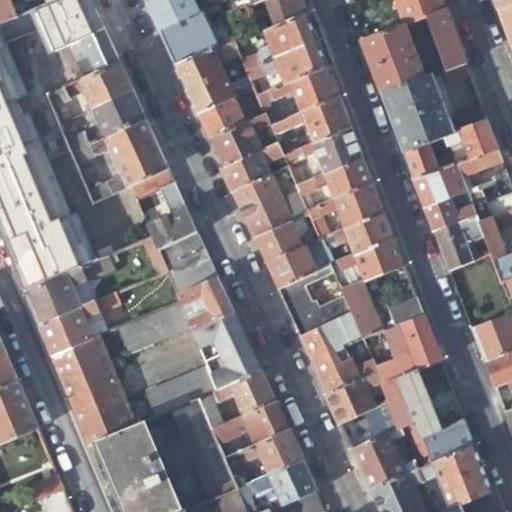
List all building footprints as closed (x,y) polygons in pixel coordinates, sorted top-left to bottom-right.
[(0,0),(0,21),(14,16),(7,0),(0,0)] [(7,0),(14,16),(25,11),(20,0),(45,0),(48,6),(60,0),(7,0)] [(60,0),(48,6),(36,11),(54,51),(68,45),(105,28),(97,9),(92,0),(60,0)] [(205,0),(210,10),(216,8),(212,0),(154,0),(143,5),(149,18),(156,34),(197,16),(190,0),(205,0)] [(258,28),(261,37),(305,17),(299,0),(272,0),(250,9),(238,14),(245,32),(258,28)] [(246,0),(250,9),(272,0),(246,0)] [(391,0),(398,18),(402,28),(423,20),(443,12),(438,0),(391,0)] [(511,4),(511,0),(491,0),(496,11),(511,4)] [(511,4),(496,11),(504,33),(511,53),(511,4)] [(197,16),(156,34),(163,49),(172,69),(232,44),(222,20),(216,8),(210,10),(197,16)] [(434,76),(440,73),(463,65),(452,34),(443,12),(423,20),(439,66),(431,69),(434,76)] [(240,63),(244,73),(259,67),(316,43),(310,29),(305,17),(261,37),(266,49),(257,53),(257,57),(240,63)] [(379,26),(382,35),(402,28),(398,18),(379,26)] [(84,78),(121,61),(112,43),(105,28),(68,45),(84,78)] [(382,35),(358,45),(366,65),(378,96),(422,80),(402,28),(382,35)] [(276,73),(282,88),(326,70),(320,56),(316,43),(259,67),(263,75),(267,77),(276,73)] [(238,58),(232,44),(172,69),(185,96),(194,117),(229,102),(232,101),(229,95),(235,92),(232,88),(227,90),(216,68),(238,58)] [(80,105),(83,112),(129,93),(121,76),(121,61),(84,78),(60,89),(65,100),(80,93),(85,103),(80,105)] [(467,76),(463,65),(440,73),(444,84),(467,76)] [(248,81),(263,75),(259,67),(244,73),(248,81)] [(289,96),(297,117),(337,99),(331,83),(326,70),(282,88),(255,98),(257,102),(263,117),(269,114),(265,105),(289,96)] [(236,76),(244,95),(252,92),(248,81),(244,73),(236,76)] [(429,77),(422,80),(378,96),(390,127),(400,155),(426,144),(437,140),(484,122),(479,107),(446,120),(429,77)] [(48,107),(65,100),(60,89),(43,97),(48,107)] [(233,112),(257,102),(255,98),(252,92),(244,95),(232,101),(229,102),(233,112)] [(79,133),(85,146),(142,121),(134,103),(129,93),(83,112),(86,117),(90,115),(96,126),(79,133)] [(301,127),(309,146),(349,129),(342,112),(337,99),(297,117),(286,121),(290,132),(301,127)] [(241,129),(233,112),(229,102),(194,117),(200,128),(207,143),(241,129)] [(252,136),(268,129),(264,119),(241,129),(207,143),(213,156),(219,171),(259,153),(252,136)] [(68,154),(81,148),(85,146),(79,133),(71,137),(64,121),(56,125),(68,154)] [(152,143),(142,121),(85,146),(81,148),(84,154),(88,152),(91,158),(106,151),(119,178),(85,193),(89,202),(106,195),(126,186),(164,170),(152,143)] [(272,139),(290,132),(286,121),(268,129),(272,139)] [(0,203),(29,191),(0,122),(0,203)] [(433,161),(426,144),(400,155),(405,167),(411,183),(438,172),(453,166),(495,151),(484,122),(437,140),(439,146),(445,144),(447,149),(454,146),(458,144),(461,151),(456,152),(433,161)] [(313,157),(321,178),(360,161),(355,145),(349,129),(309,146),(293,153),(298,164),(313,157)] [(273,142),(275,146),(281,159),(289,155),(281,138),(273,142)] [(263,166),(281,159),(275,146),(259,153),(219,171),(226,184),(230,194),(268,177),(263,166)] [(499,161),(495,151),(453,166),(458,177),(472,171),(499,161)] [(296,165),(298,164),(293,153),(289,155),(281,159),(285,170),(294,190),(305,186),(296,165)] [(324,188),(329,202),(370,185),(365,174),(360,161),(321,178),(305,186),(294,190),(296,193),(301,192),(302,195),(312,191),(314,192),(324,188)] [(438,172),(411,183),(415,194),(421,210),(447,200),(458,196),(464,193),(463,191),(458,177),(453,166),(438,172)] [(159,190),(171,216),(183,210),(172,185),(164,170),(126,186),(131,197),(133,201),(159,190)] [(475,178),(472,171),(458,177),(463,191),(469,189),(467,182),(475,178)] [(289,225),(268,177),(230,194),(241,219),(252,242),(284,227),(289,225)] [(333,211),(341,232),(381,215),(374,197),(370,185),(329,202),(304,213),(308,222),(333,211)] [(111,205),(131,197),(126,186),(106,195),(111,205)] [(471,193),(469,189),(463,191),(464,193),(470,208),(474,217),(476,223),(511,209),(511,197),(510,192),(496,198),(483,203),(478,190),(471,193)] [(458,196),(464,210),(470,208),(464,193),(458,196)] [(452,213),(447,200),(421,210),(426,221),(431,235),(474,217),(470,208),(464,210),(452,213)] [(511,224),(511,209),(476,223),(482,238),(486,249),(489,256),(500,284),(511,278),(511,256),(504,259),(493,232),(502,228),(511,224)] [(138,213),(144,228),(153,224),(147,210),(138,213)] [(171,216),(153,224),(144,228),(149,239),(154,250),(193,232),(187,218),(183,210),(171,216)] [(345,243),(352,258),(391,241),(386,228),(381,215),(341,232),(317,243),(321,253),(345,243)] [(464,246),(482,238),(476,223),(474,217),(431,235),(438,253),(445,272),(470,263),(464,246)] [(295,252),(284,227),(252,242),(257,253),(263,265),(295,252)] [(511,247),(510,248),(502,228),(493,232),(504,259),(511,256),(511,247)] [(160,265),(200,247),(197,240),(193,232),(154,250),(160,265)] [(395,252),(391,241),(352,258),(328,268),(330,273),(336,270),(338,274),(355,267),(361,283),(401,266),(395,252)] [(331,276),(330,273),(328,268),(325,261),(321,253),(317,243),(295,252),(263,265),(276,294),(297,339),(348,317),(342,300),(317,311),(314,304),(310,306),(303,289),(331,276)] [(166,279),(207,262),(203,253),(200,247),(160,265),(163,273),(166,279)] [(482,259),(489,256),(486,249),(478,252),(482,259)] [(119,251),(76,270),(81,281),(124,262),(119,251)] [(51,257),(12,274),(20,294),(60,277),(51,257)] [(166,279),(173,296),(215,278),(211,271),(207,262),(166,279)] [(66,287),(81,281),(76,270),(60,277),(20,294),(28,311),(35,328),(76,310),(66,287)] [(183,320),(189,332),(231,314),(221,293),(215,278),(173,296),(176,302),(178,308),(188,304),(193,316),(183,320)] [(511,296),(511,278),(500,284),(506,299),(511,297),(511,296)] [(338,293),(342,300),(348,317),(359,341),(360,343),(398,326),(420,316),(414,300),(384,313),(382,309),(369,315),(367,310),(356,285),(338,293)] [(134,286),(90,304),(95,316),(116,307),(115,303),(138,294),(134,286)] [(95,316),(90,304),(76,310),(35,328),(41,344),(48,358),(88,340),(81,322),(95,316)] [(219,354),(245,343),(236,325),(231,314),(189,332),(201,361),(219,354)] [(474,348),(481,367),(511,354),(511,314),(468,332),(474,348)] [(103,334),(95,316),(81,322),(88,340),(103,334)] [(404,359),(373,374),(378,385),(379,389),(394,382),(414,372),(437,361),(428,336),(420,316),(398,326),(409,354),(403,357),(404,359)] [(331,355),(359,341),(348,317),(297,339),(310,366),(323,396),(373,374),(369,365),(353,372),(347,360),(336,365),(331,355)] [(107,384),(88,340),(48,358),(74,422),(85,447),(95,443),(130,427),(126,416),(111,383),(107,384)] [(0,391),(18,384),(7,359),(0,342),(0,391)] [(219,354),(232,383),(258,372),(251,356),(245,343),(219,354)] [(201,361),(214,391),(232,383),(219,354),(201,361)] [(511,354),(481,367),(491,391),(511,381),(511,354)] [(230,394),(239,416),(272,401),(264,384),(258,372),(232,383),(214,391),(194,400),(207,430),(231,419),(228,413),(218,417),(211,403),(230,394)] [(425,399),(414,372),(394,382),(410,425),(417,441),(439,431),(425,399)] [(373,374),(323,396),(329,409),(337,426),(370,410),(363,392),(378,385),(373,374)] [(151,405),(194,391),(188,375),(146,388),(151,405)] [(389,412),(392,419),(397,431),(410,425),(394,382),(379,389),(385,403),(389,412)] [(0,446),(37,430),(26,405),(18,384),(0,391),(0,446)] [(152,405),(126,416),(130,427),(141,423),(167,411),(194,400),(191,393),(153,409),(152,405)] [(205,497),(231,485),(230,482),(225,472),(211,440),(207,430),(194,400),(167,411),(205,497)] [(242,422),(252,446),(286,432),(277,413),(272,401),(239,416),(242,422)] [(507,434),(511,446),(511,411),(500,416),(507,434)] [(237,423),(242,422),(239,416),(231,419),(207,430),(211,440),(238,428),(237,423)] [(415,472),(470,447),(464,432),(460,422),(439,431),(417,441),(410,425),(397,431),(400,436),(411,463),(415,472)] [(177,511),(141,423),(130,427),(95,443),(117,497),(123,511),(177,511)] [(388,442),(400,436),(397,431),(349,453),(359,473),(368,493),(415,472),(411,463),(400,468),(388,442)] [(257,456),(265,476),(299,461),(292,446),(286,432),(252,446),(240,451),(244,462),(257,456)] [(433,478),(446,511),(458,506),(488,493),(479,470),(470,447),(415,472),(420,484),(433,478)] [(270,486),(278,505),(313,490),(305,473),(299,461),(265,476),(256,479),(241,486),(233,489),(240,506),(258,499),(255,493),(270,486)] [(254,472),(238,479),(241,486),(256,479),(254,472)] [(420,511),(409,488),(420,484),(415,472),(368,493),(376,511),(431,511),(432,511),(431,511),(420,511)] [(30,490),(38,506),(63,493),(57,477),(30,490)] [(238,479),(230,482),(231,485),(233,489),(241,486),(238,479)] [(219,495),(227,511),(242,511),(240,506),(233,489),(219,495)] [(320,511),(323,511),(313,490),(278,505),(264,511),(265,511),(320,511)] [(40,511),(71,511),(63,493),(38,506),(40,511)] [(460,511),(464,511),(490,501),(488,493),(458,506),(460,511)]
